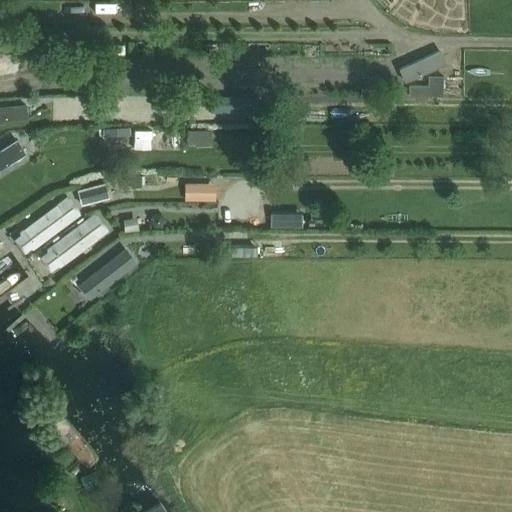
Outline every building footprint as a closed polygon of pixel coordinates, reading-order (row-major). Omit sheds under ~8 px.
[(407,54),(408,75),(425,74),(424,53),(407,54)] [(428,87),(409,86),(408,96),(427,96),(428,87)] [(238,99),(221,99),(221,111),(238,111),(238,99)] [(187,139),(206,139),(206,124),(187,125),(187,139)] [(130,148),(148,149),(150,126),(132,125),(130,148)] [(16,141),(0,151),(0,170),(24,156),(16,141)] [(228,157),(227,168),(241,170),(242,158),(228,157)] [(105,184),(79,191),(78,191),(82,205),(109,198),(105,184)] [(24,233),(35,247),(78,215),(67,200),(24,233)] [(304,215),(269,214),(269,228),(303,228),(304,215)] [(51,250),(62,264),(105,232),(95,217),(51,250)] [(230,240),(230,254),(252,253),(252,239),(230,240)] [(289,256),(316,256),(316,239),(289,239),(289,256)] [(136,263),(125,250),(87,280),(98,293),(136,263)] [(163,511),(156,501),(139,511),(163,511)]
